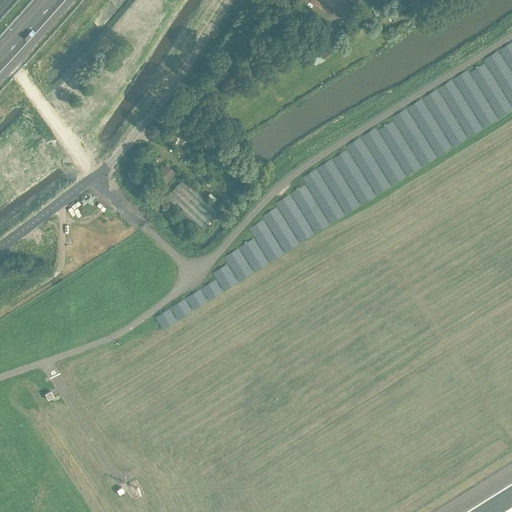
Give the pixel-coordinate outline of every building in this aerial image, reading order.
[(296,0),(309,9),(315,0),(296,0)] [(169,137),(180,121),(175,118),(165,134),(169,137)] [(141,165),(152,175),(160,166),(149,156),(141,165)] [(175,173),(166,164),(155,176),(164,184),(175,173)] [(183,179),(166,197),(201,230),(218,212),(183,179)] [(53,397),(50,391),(45,394),(48,400),(53,397)]
